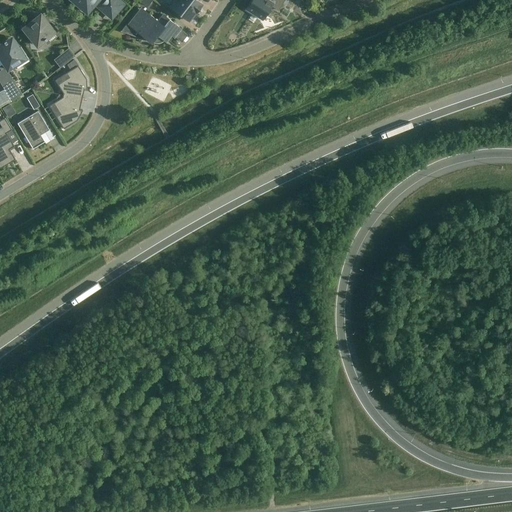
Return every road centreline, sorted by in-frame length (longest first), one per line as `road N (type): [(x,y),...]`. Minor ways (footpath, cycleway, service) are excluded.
road 1 (motorway): [(511,90),(263,190),(150,253),(0,354)]
road 2 (motorway): [(511,482),(428,461),(378,423),(343,354),(339,301),(364,229),(405,186),(454,161),(511,154)]
road 3 (residential): [(90,41),(104,77),(100,116),(65,155),(0,194)]
road 4 (residential): [(181,60),(230,57),(364,0)]
road 5 (motorway): [(511,494),(367,511)]
